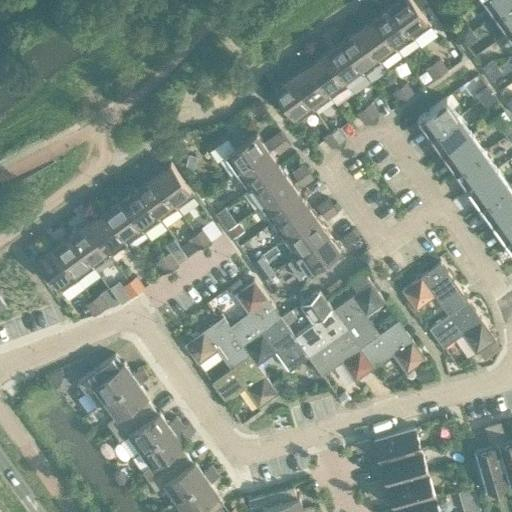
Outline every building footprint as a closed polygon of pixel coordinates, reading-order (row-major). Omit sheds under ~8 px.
[(414,0),(394,0),(390,3),(414,36),(431,23),(414,0)] [(511,0),(484,0),(494,13),(511,0)] [(511,0),(494,13),(507,31),(511,27),(511,0)] [(390,3),(374,15),(397,48),(414,36),(390,3)] [(374,15),(357,27),(381,59),(397,48),(374,15)] [(461,37),(472,29),(467,22),(457,30),(461,37)] [(357,27),(341,39),(364,71),(381,59),(357,27)] [(477,36),(472,29),(461,37),(466,44),(477,36)] [(341,39),(324,51),(347,83),(364,71),(341,39)] [(324,51),(308,63),(331,95),(347,83),(324,51)] [(439,57),(432,62),(441,73),(447,68),(439,57)] [(482,65),(487,72),(497,64),(492,57),(482,65)] [(441,73),(432,62),(426,66),(434,78),(441,73)] [(308,63),(291,75),(314,107),(331,95),(308,63)] [(502,71),(497,64),(487,72),(491,79),(502,71)] [(297,119),(314,107),(291,75),(274,87),(297,119)] [(406,81),(399,85),(407,97),(414,92),(406,81)] [(476,91),(481,98),(491,91),(486,84),(476,91)] [(401,102),(407,97),(399,85),(392,90),(401,102)] [(496,98),(491,91),(481,98),(486,105),(496,98)] [(417,116),(430,135),(459,114),(446,96),(417,116)] [(370,101),(364,106),(372,117),(379,113),(370,101)] [(372,117),(364,106),(357,111),(365,122),(372,117)] [(472,131),(459,114),(430,135),(443,152),(472,131)] [(506,133),(511,128),(511,120),(511,119),(501,126),(506,133)] [(337,125),(330,130),(339,141),(345,136),(337,125)] [(273,145),(285,136),(280,130),(269,138),(273,145)] [(339,141),(330,130),(324,134),(332,146),(339,141)] [(224,154),(236,171),(269,148),(256,131),(234,147),(227,137),(210,149),(218,159),(224,154)] [(484,149),(472,131),(443,152),(455,170),(484,149)] [(285,136),(273,145),(278,151),(290,143),(285,136)] [(236,171),(248,188),(280,164),(269,148),(236,171)] [(497,166),(484,149),(455,170),(468,187),(497,166)] [(189,153),(186,165),(194,167),(197,155),(189,153)] [(171,161),(154,173),(177,205),(194,193),(171,161)] [(297,178),(309,169),(304,163),(292,171),(297,178)] [(248,188),(260,204),(292,181),(280,164),(248,188)] [(510,184),(497,166),(468,187),(480,205),(510,184)] [(309,169),(297,178),(302,184),(313,176),(309,169)] [(160,217),(177,205),(154,173),(137,185),(160,217)] [(260,204),(272,221),(304,198),(292,181),(260,204)] [(511,208),(511,187),(510,184),(480,205),(493,222),(511,208)] [(144,229),(160,217),(137,185),(121,197),(144,229)] [(321,211),(332,203),(328,196),(316,204),(321,211)] [(127,241),(144,229),(121,197),(104,209),(127,241)] [(272,221),(284,237),(316,214),(304,198),(272,221)] [(332,203),(321,211),(326,217),(337,209),(332,203)] [(511,235),(511,208),(493,222),(506,240),(511,235)] [(111,253),(127,241),(104,209),(88,221),(111,253)] [(284,237),(296,254),(328,231),(316,214),(284,237)] [(94,265),(111,253),(88,221),(71,232),(94,265)] [(238,221),(228,228),(234,236),(244,228),(238,221)] [(202,227),(196,231),(204,243),(210,238),(202,227)] [(356,235),(352,229),(340,237),(345,244),(356,235)] [(197,248),(204,243),(196,231),(189,236),(197,248)] [(328,231),(296,254),(308,271),(340,248),(328,231)] [(54,244),(78,277),(94,265),(71,232),(54,244)] [(60,289),(78,277),(54,244),(37,257),(60,289)] [(169,250),(162,255),(171,267),(177,262),(169,250)] [(164,271),(171,267),(162,255),(156,260),(164,271)] [(435,294),(448,312),(468,298),(441,260),(402,288),(416,307),(435,294)] [(357,290),(371,279),(364,269),(350,280),(357,290)] [(136,274),(129,279),(138,290),(144,286),(136,274)] [(243,343),(282,315),(254,277),(234,291),(248,310),(230,323),(229,324),(243,343)] [(138,290),(129,279),(123,284),(131,295),(138,290)] [(347,326),(360,345),(380,332),(379,331),(367,313),(386,299),(371,279),(357,290),(333,307),(347,326)] [(309,354),(347,326),(333,307),(320,288),(300,302),(313,321),(295,334),(309,354)] [(99,292),(92,297),(101,309),(107,304),(99,292)] [(94,314),(101,309),(92,297),(86,302),(94,314)] [(448,312),(429,326),(443,346),(462,332),(476,351),(496,337),(468,298),(448,312)] [(290,309),(282,315),(287,322),(295,316),(290,309)] [(217,348),(230,366),(231,367),(250,353),(243,343),(229,324),(230,323),(223,314),(184,342),(198,362),(217,348)] [(243,343),(250,353),(257,362),(258,362),(276,349),(289,368),(309,354),(295,334),(287,322),(282,315),(243,343)] [(398,317),(379,331),(380,332),(360,345),(374,365),(393,352),(406,371),(426,356),(398,317)] [(347,326),(309,354),(322,374),(341,360),(355,379),(374,365),(360,345),(347,326)] [(97,404),(105,398),(144,370),(141,365),(132,371),(124,360),(122,361),(115,352),(77,380),(85,390),(86,389),(97,404)] [(278,391),(258,362),(257,362),(250,353),(231,367),(230,366),(211,380),(226,400),(245,386),(258,405),(278,391)] [(428,364),(417,367),(420,378),(432,375),(428,364)] [(107,420),(113,430),(152,403),(146,394),(148,393),(139,381),(148,375),(144,370),(105,398),(116,414),(107,420)] [(346,390),(339,394),(344,401),(350,396),(346,390)] [(130,432),(141,448),(180,420),(176,415),(168,421),(159,409),(157,411),(152,403),(113,430),(120,439),(130,432)] [(142,470),(149,479),(187,452),(181,444),(183,442),(175,431),(183,425),(180,420),(141,448),(152,463),(142,470)] [(499,422),(493,424),(496,436),(503,434),(499,422)] [(490,438),(496,436),(493,424),(486,426),(490,438)] [(374,436),(381,460),(422,449),(414,425),(374,436)] [(368,438),(356,442),(358,449),(370,445),(368,438)] [(510,483),(511,482),(511,438),(498,442),(510,483)] [(510,483),(498,442),(474,449),(486,490),(510,483)] [(381,460),(388,483),(428,472),(422,449),(381,460)] [(165,482),(176,497),(215,469),(211,464),(203,470),(195,459),(193,460),(187,452),(149,479),(156,489),(165,482)] [(219,474),(215,469),(176,497),(186,511),(209,511),(223,502),(217,493),(219,492),(210,480),(219,474)] [(435,495),(428,472),(388,483),(394,507),(435,495)] [(369,489),(382,485),(380,478),(368,482),(369,489)] [(263,506),(264,511),(311,511),(314,511),(313,505),(303,508),(299,494),(297,495),(293,484),(248,497),(252,510),(263,506)] [(382,485),(369,489),(371,495),(384,492),(382,485)] [(476,494),(461,498),(465,511),(480,506),(476,494)] [(439,511),(435,495),(394,507),(396,511),(439,511)]
